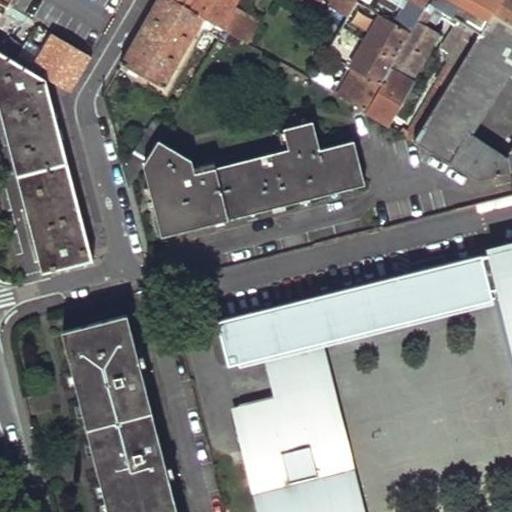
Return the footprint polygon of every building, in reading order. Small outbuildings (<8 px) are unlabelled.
[(0,0),(0,24),(13,0),(0,0)] [(222,28),(173,0),(157,0),(142,27),(122,63),(161,87),(197,26),(216,38),(222,28)] [(173,0),(222,28),(234,8),(238,0),(173,0)] [(355,0),(346,16),(308,79),(363,112),(429,0),(355,0)] [(310,0),(309,3),(337,19),(340,13),(346,16),(355,0),(310,0)] [(429,0),(363,112),(384,124),(438,30),(431,26),(442,6),(458,15),(440,45),(449,51),(444,60),(448,62),(403,135),(414,142),(498,0),(429,0)] [(511,0),(498,0),(414,142),(476,179),(511,169),(511,0)] [(255,21),(234,8),(222,28),(245,41),(255,21)] [(91,54),(53,31),(32,65),(71,90),(81,73),(91,54)] [(45,77),(0,52),(0,97),(16,163),(43,269),(91,259),(45,77)] [(368,180),(357,138),(322,147),(318,120),(290,127),(295,148),(196,171),(193,160),(156,140),(144,162),(162,232),(368,180)] [(150,122),(123,166),(129,187),(144,162),(156,140),(163,130),(150,122)] [(511,347),(511,246),(217,320),(228,365),(263,356),(273,397),(231,407),(257,511),(365,511),(324,345),(500,301),(511,347)] [(175,511),(127,314),(61,330),(66,351),(105,511),(175,511)]
